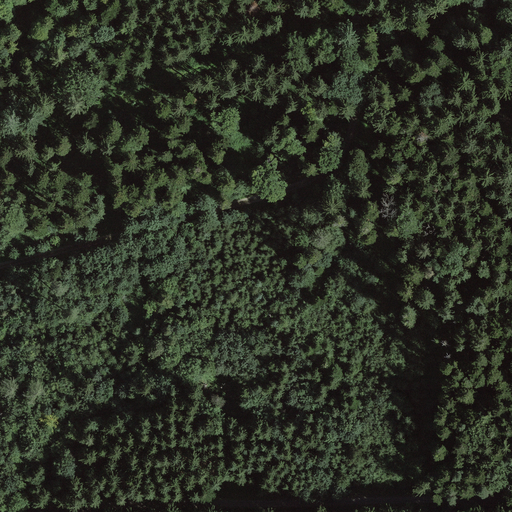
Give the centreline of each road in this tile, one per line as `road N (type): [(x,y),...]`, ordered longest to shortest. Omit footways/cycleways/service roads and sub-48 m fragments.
road 1 (track): [(0,266),(227,208),(327,170),(355,113),(359,0)]
road 2 (track): [(511,499),(52,511)]
